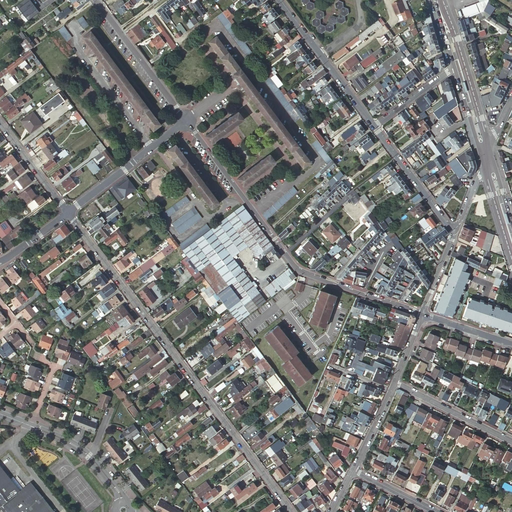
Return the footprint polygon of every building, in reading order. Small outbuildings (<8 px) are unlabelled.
[(77,0),(73,4),(77,10),(81,7),(80,5),(85,1),(86,2),(89,0),(88,0),(77,0)] [(113,6),(116,11),(117,10),(125,4),(121,0),(119,0),(116,3),(116,4),(113,6)] [(141,0),(140,0),(130,0),(125,4),(117,10),(121,15),(134,6),(133,5),(136,3),(137,3),(141,0)] [(190,0),(189,1),(204,21),(208,18),(195,0),(190,0)] [(411,17),(405,0),(402,0),(398,2),(402,12),(406,11),(407,13),(406,14),(408,18),(411,17)] [(487,0),(479,3),(476,4),(480,14),(483,12),(484,12),(486,7),(487,4),(487,3),(489,1),(487,0)] [(173,6),(170,1),(161,7),(165,12),(173,6)] [(340,10),(343,8),(343,3),(338,1),(335,4),(335,8),(340,10)] [(271,9),(266,2),(261,6),(262,7),(260,10),(263,15),(271,9)] [(310,2),(306,5),(306,9),(311,11),(314,9),(314,3),(310,2)] [(465,19),(480,14),(476,4),(462,10),(465,19)] [(484,12),(490,16),(493,12),(495,9),(487,4),(486,7),(484,12)] [(68,7),(57,16),(60,20),(72,12),(68,7)] [(165,12),(161,7),(157,11),(155,14),(156,14),(158,12),(167,24),(171,20),(169,18),(165,12)] [(221,12),(226,18),(232,14),(233,13),(230,9),(228,7),(221,12)] [(278,16),(272,8),(271,9),(263,15),(269,23),(278,16)] [(340,15),(345,17),(348,14),(348,9),(343,8),(340,10),(340,15)] [(316,18),(320,20),(324,17),(323,12),(319,10),(315,13),(316,18)] [(246,57),(251,53),(251,52),(244,43),(241,39),(231,25),(226,18),(221,12),(216,17),(246,57)] [(232,14),(226,18),(231,25),(234,22),(231,19),(234,17),(232,14)] [(269,23),(263,15),(260,18),(262,21),(263,20),(267,24),(269,23)] [(339,23),(345,18),(345,17),(340,15),(337,18),(337,23),(339,23)] [(82,29),(88,25),(82,16),(76,21),(82,29)] [(194,26),(198,23),(193,16),(192,17),(193,19),(190,21),(194,26)] [(333,25),(337,23),(337,18),(332,16),(328,19),(329,24),(333,25)] [(159,25),(153,17),(150,20),(156,28),(159,25)] [(506,33),(508,29),(490,17),(486,19),(499,28),(506,33)] [(312,25),(317,28),(321,25),(320,20),(316,18),(312,21),(312,25)] [(468,18),(458,22),(462,32),(467,31),(466,27),(470,26),(468,18)] [(499,28),(486,19),(484,21),(498,29),(499,28)] [(281,28),(275,20),(270,24),(268,26),(265,28),(266,30),(268,28),(272,34),(281,28)] [(378,21),(362,34),(363,36),(368,32),(369,33),(378,27),(380,29),(382,27),(378,21)] [(418,33),(414,23),(410,26),(414,37),(418,33)] [(427,36),(434,30),(432,23),(423,30),(425,35),(427,34),(427,36)] [(182,36),(186,32),(180,24),(176,28),(179,33),(182,36)] [(326,31),(327,32),(333,27),(333,25),(329,24),(325,26),(326,31)] [(322,34),(326,31),(325,26),(321,25),(317,28),(317,32),(322,34)] [(63,26),(57,30),(66,42),(71,37),(63,26)] [(126,33),(134,44),(144,37),(135,26),(126,33)] [(289,31),(286,26),(281,30),(282,32),(278,34),(282,40),(286,37),(284,35),(286,34),(289,31)] [(474,30),(473,29),(471,30),(467,31),(462,32),(463,37),(473,34),(474,34),(473,30),(474,30)] [(436,36),(434,30),(427,36),(427,34),(425,35),(422,36),(423,38),(426,43),(431,40),(436,36)] [(83,37),(95,53),(102,47),(90,31),(83,37)] [(21,32),(18,34),(23,41),(26,38),(21,32)] [(388,42),(392,39),(387,33),(383,35),(388,42)] [(363,36),(362,34),(333,56),(336,60),(348,51),(347,49),(360,39),(362,42),(365,39),(363,36)] [(463,37),(465,42),(473,40),(475,39),(473,34),(463,37)] [(386,44),(388,42),(383,35),(380,37),(385,44),(386,44)] [(397,35),(394,38),(392,39),(397,46),(398,48),(404,44),(397,35)] [(163,43),(158,37),(158,36),(150,42),(156,50),(164,44),(163,43)] [(291,39),(288,36),(286,37),(282,40),(275,45),(278,50),(272,54),(275,58),(285,51),(281,47),(284,44),(285,45),(288,42),(291,39)] [(31,51),(38,45),(33,40),(31,42),(28,37),(26,38),(23,41),(28,47),(30,50),(31,51)] [(221,59),(228,53),(216,37),(208,43),(221,59)] [(397,46),(392,39),(388,42),(386,44),(391,50),(395,47),(397,46)] [(502,45),(500,50),(507,53),(509,48),(507,47),(510,42),(505,39),(503,43),(502,45)] [(244,43),(251,52),(254,50),(248,41),(244,43)] [(300,47),(301,46),(297,42),(292,45),(296,50),(300,47)] [(440,48),(438,43),(432,44),(430,46),(431,51),(434,49),(440,48)] [(475,43),(469,44),(472,54),(478,53),(480,51),(480,49),(477,50),(476,46),(475,43)] [(30,50),(28,47),(18,54),(20,57),(22,56),(30,50)] [(106,68),(114,63),(102,47),(95,53),(106,68)] [(299,56),(304,52),(300,47),(296,50),(291,54),(287,57),(288,60),(294,56),(295,58),(298,55),(299,56)] [(385,55),(379,48),(355,66),(348,72),(349,73),(350,75),(358,70),(357,68),(361,66),(364,70),(385,55)] [(436,54),(441,53),(440,48),(434,49),(431,51),(433,55),(431,57),(432,57),(436,54)] [(410,55),(407,57),(411,62),(415,58),(421,54),(420,53),(418,49),(410,55)] [(478,53),(472,54),(473,59),(479,58),(484,54),(486,52),(484,49),(480,51),(478,53)] [(33,54),(31,51),(30,50),(22,56),(25,60),(29,58),(33,54)] [(405,51),(402,53),(406,58),(407,57),(410,55),(406,50),(405,51)] [(500,50),(499,52),(498,56),(506,60),(511,62),(511,55),(511,56),(507,53),(500,50)] [(406,58),(402,53),(400,51),(399,52),(382,64),(384,66),(369,77),(372,82),(390,70),(392,68),(397,64),(403,60),(406,58)] [(311,61),(304,52),(299,56),(297,58),(300,61),(298,62),(297,63),(300,67),(305,63),(306,64),(311,61)] [(240,68),(228,53),(221,59),(232,74),(240,68)] [(479,58),(473,59),(475,64),(481,62),(485,58),(484,54),(479,58)] [(25,60),(22,56),(20,57),(14,62),(17,67),(20,65),(25,60)] [(33,58),(40,67),(41,70),(44,68),(35,56),(33,58)] [(411,62),(407,57),(406,58),(403,60),(406,66),(411,62)] [(355,65),(350,58),(343,64),(348,71),(355,65)] [(445,66),(443,58),(437,60),(435,61),(438,72),(440,71),(441,71),(445,68),(445,66)] [(486,62),(485,58),(481,62),(475,64),(475,66),(476,69),(482,67),(486,62)] [(25,60),(20,65),(23,69),(25,67),(28,64),(25,60)] [(6,68),(9,73),(10,74),(12,76),(17,73),(14,69),(17,67),(14,62),(6,68)] [(316,68),(312,62),(304,68),(306,71),(309,69),(312,72),(316,68)] [(488,68),(486,62),(482,67),(476,69),(478,74),(484,73),(486,70),(488,68)] [(106,68),(117,82),(124,77),(114,63),(106,68)] [(263,68),(266,72),(271,69),(267,64),(263,68)] [(494,68),(491,65),(488,68),(486,70),(489,74),(494,68)] [(510,77),(511,73),(511,69),(504,65),(498,79),(504,82),(507,75),(510,77)] [(431,78),(436,75),(430,66),(425,70),(431,78)] [(5,76),(9,73),(6,68),(2,71),(2,72),(0,73),(0,79),(5,75),(5,76)] [(241,71),(240,68),(232,74),(234,77),(240,85),(244,90),(252,84),(248,80),(241,71)] [(309,86),(326,74),(323,70),(306,83),(309,86)] [(408,79),(413,86),(420,81),(412,70),(405,75),(408,79)] [(427,81),(431,78),(425,70),(421,73),(427,81)] [(12,84),(15,81),(12,76),(10,74),(8,76),(9,76),(7,78),(12,84)] [(263,80),(273,94),(279,90),(278,88),(270,78),(269,76),(263,80)] [(129,99),(136,93),(124,77),(117,82),(129,99)] [(315,83),(317,85),(319,88),(327,82),(323,77),(315,83)] [(55,82),(52,78),(45,83),(49,87),(55,82)] [(359,81),(358,79),(353,83),(360,92),(368,86),(362,78),(359,81)] [(406,92),(413,86),(408,79),(401,84),(406,92)] [(438,109),(455,97),(450,80),(447,79),(440,84),(442,91),(444,91),(445,95),(441,96),(442,101),(436,106),(437,107),(435,108),(436,109),(438,109)] [(509,84),(504,82),(498,79),(496,83),(507,88),(509,84)] [(406,92),(401,84),(400,84),(398,81),(394,84),(396,87),(402,95),(406,92)] [(59,88),(55,82),(49,87),(53,93),(59,88)] [(493,88),(505,93),(507,88),(496,83),(494,82),(492,87),(493,88)] [(264,101),(252,84),(244,90),(256,106),(264,101)] [(332,89),(329,85),(324,88),(327,93),(332,89)] [(374,86),(370,89),(374,94),(374,95),(379,92),(374,86)] [(393,101),(397,98),(392,90),(389,87),(387,88),(390,93),(388,94),(393,101)] [(397,98),(402,95),(396,87),(392,90),(397,98)] [(500,104),(505,93),(493,88),(490,94),(481,97),(483,103),(492,107),(500,104)] [(288,92),(293,99),(296,96),(291,89),(288,92)] [(370,89),(365,92),(368,95),(369,98),(374,94),(370,89)] [(279,90),(273,94),(284,108),(290,103),(289,102),(283,95),(280,91),(279,90)] [(283,95),(289,102),(291,100),(293,99),(288,92),(286,93),(283,95)] [(365,92),(359,97),(361,100),(368,95),(365,92)] [(6,96),(5,97),(11,105),(13,104),(16,101),(10,93),(6,96)] [(14,106),(27,96),(25,93),(16,100),(16,101),(13,104),(14,106)] [(39,107),(46,116),(51,112),(65,102),(58,93),(39,107)] [(141,114),(148,109),(136,93),(129,99),(141,114)] [(323,102),(330,97),(327,93),(323,96),(321,98),(320,98),(323,102)] [(334,101),(338,98),(335,93),(330,97),(334,101)] [(388,105),(393,101),(388,94),(387,93),(385,94),(386,96),(383,98),(388,105)] [(430,97),(428,93),(422,97),(426,102),(424,103),(425,105),(420,109),(423,112),(427,108),(428,107),(428,106),(434,102),(432,99),(434,97),(433,95),(430,97)] [(14,106),(6,112),(10,117),(10,118),(16,114),(15,113),(17,112),(19,110),(17,108),(25,102),(27,102),(32,98),(29,95),(27,96),(14,106)] [(384,108),(388,105),(383,98),(382,96),(379,98),(377,95),(375,96),(377,99),(378,100),(384,108)] [(11,105),(5,97),(0,100),(0,104),(5,111),(12,105),(11,105)] [(192,102),(188,97),(183,101),(186,106),(192,102)] [(323,102),(322,103),(325,108),(328,105),(334,101),(330,97),(323,102)] [(453,124),(446,115),(455,108),(453,105),(456,103),(455,97),(438,109),(432,114),(444,131),(453,124)] [(336,111),(344,105),(338,98),(334,101),(328,105),(330,107),(332,106),(336,111)] [(374,103),(379,111),(384,108),(378,100),(377,99),(373,102),(374,103)] [(276,116),(264,101),(256,106),(268,122),(276,116)] [(372,110),(370,111),(373,116),(379,111),(374,103),(373,102),(368,106),(372,110)] [(290,103),(284,108),(294,122),(300,118),(297,114),(294,109),(290,103)] [(350,113),(344,105),(336,111),(333,112),(337,118),(339,116),(342,119),(350,113)] [(39,120),(46,116),(39,107),(33,112),(39,120)] [(421,117),(413,108),(409,111),(416,121),(421,118),(421,117)] [(160,125),(148,109),(141,114),(153,131),(160,125)] [(83,119),(76,110),(73,112),(75,115),(73,116),(78,122),(83,119)] [(410,117),(405,110),(401,112),(407,119),(410,117)] [(42,124),(39,120),(33,112),(21,121),(30,133),(42,124)] [(238,112),(221,124),(227,132),(243,120),(238,112)] [(403,123),(407,120),(407,119),(401,112),(397,116),(400,120),(403,123)] [(328,117),(324,119),(326,122),(334,116),(332,113),(332,114),(328,117)] [(304,115),(300,118),(305,124),(311,119),(308,115),(306,117),(304,115)] [(288,132),(276,116),(268,122),(281,138),(288,132)] [(414,141),(415,141),(417,139),(420,137),(419,136),(415,131),(414,130),(413,129),(412,128),(411,126),(411,125),(407,120),(403,123),(405,127),(412,137),(412,138),(414,141)] [(430,130),(423,120),(418,123),(421,127),(424,132),(427,130),(428,132),(430,130)] [(353,134),(361,127),(358,123),(345,132),(349,137),(353,134)] [(227,132),(221,124),(205,137),(211,144),(227,132)] [(309,130),(317,140),(321,146),(328,141),(329,141),(325,136),(323,138),(318,131),(316,131),(314,127),(309,130)] [(365,132),(361,127),(353,134),(356,139),(365,132)] [(426,133),(428,132),(427,130),(424,132),(421,127),(415,131),(419,136),(420,137),(425,134),(426,133)] [(300,149),(288,132),(281,138),(293,154),(300,149)] [(434,139),(428,132),(426,133),(425,134),(428,138),(431,142),(434,139)] [(450,147),(459,140),(453,133),(443,140),(449,148),(450,147)] [(431,142),(428,138),(425,134),(420,137),(417,139),(421,144),(425,141),(438,157),(440,155),(438,152),(435,148),(434,146),(431,142)] [(370,139),(366,135),(349,148),(351,151),(356,148),(355,147),(359,144),(360,146),(370,139)] [(36,142),(42,149),(52,142),(48,136),(45,139),(43,136),(36,142)] [(52,142),(42,149),(50,160),(52,158),(60,153),(57,149),(61,146),(56,139),(52,142)] [(415,141),(413,142),(420,152),(424,149),(421,144),(417,139),(415,141)] [(311,145),(326,165),(332,160),(330,158),(326,153),(326,152),(321,146),(317,140),(311,145)] [(463,145),(459,140),(450,147),(454,152),(455,151),(463,145)] [(328,141),(321,146),(326,152),(333,147),(328,141)] [(420,152),(413,142),(408,145),(412,150),(414,152),(416,151),(420,156),(422,155),(420,152)] [(106,150),(101,143),(96,147),(101,154),(106,150)] [(412,150),(408,145),(404,149),(410,156),(413,154),(411,151),(412,150)] [(175,146),(168,151),(212,209),(219,204),(175,146)] [(475,166),(470,147),(447,164),(448,165),(459,179),(467,173),(470,177),(473,174),(475,168),(475,166)] [(70,153),(66,148),(60,153),(52,158),(54,160),(58,157),(59,159),(62,157),(63,158),(70,153)] [(311,162),(300,149),(293,154),(303,168),(311,162)] [(410,156),(404,149),(399,152),(402,156),(405,160),(410,156)] [(92,160),(96,165),(99,164),(98,163),(104,158),(109,163),(113,159),(106,150),(101,154),(92,160)] [(360,157),(362,161),(365,159),(368,157),(369,156),(367,152),(360,157)] [(377,155),(374,152),(369,156),(368,157),(370,160),(377,155)] [(498,153),(501,163),(509,161),(508,157),(504,159),(503,154),(502,154),(501,152),(498,153)] [(17,162),(11,154),(0,162),(0,164),(2,167),(9,161),(13,166),(17,162)] [(264,159),(253,167),(259,175),(275,162),(269,155),(264,159)] [(447,164),(445,161),(442,157),(440,155),(438,157),(424,166),(427,172),(435,166),(434,165),(435,164),(439,170),(441,168),(442,169),(448,165),(447,164)] [(50,160),(47,162),(43,165),(47,170),(56,163),(54,160),(52,158),(50,160)] [(86,165),(93,175),(100,170),(96,165),(92,160),(86,165)] [(318,173),(314,176),(316,178),(321,174),(323,176),(335,165),(334,163),(332,160),(326,165),(318,173)] [(147,163),(136,171),(144,180),(154,173),(153,170),(156,168),(151,161),(148,164),(147,163)] [(501,163),(504,172),(510,170),(508,163),(509,163),(509,161),(501,163)] [(68,162),(58,170),(59,170),(52,175),(53,176),(52,177),(54,179),(55,178),(56,181),(66,174),(62,169),(70,164),(68,162)] [(25,171),(19,163),(7,173),(12,180),(25,171)] [(394,171),(389,164),(380,171),(381,173),(383,176),(388,173),(389,175),(394,171)] [(259,175),(253,167),(237,179),(242,187),(259,175)] [(331,186),(335,183),(343,176),(340,171),(328,183),(331,186)] [(399,178),(394,171),(389,175),(391,177),(389,178),(390,179),(393,183),(399,178)] [(429,178),(425,181),(429,186),(437,180),(436,179),(440,176),(437,172),(429,178)] [(32,182),(26,174),(7,187),(9,190),(14,186),(16,187),(18,186),(19,188),(22,187),(23,188),(32,182)] [(341,190),(345,186),(342,183),(347,178),(344,174),(343,176),(335,183),(341,190)] [(454,174),(448,178),(457,190),(462,186),(454,174)] [(69,176),(61,182),(68,192),(76,186),(70,178),(69,176)] [(136,189),(126,176),(117,183),(120,186),(114,190),(121,200),(136,189)] [(403,182),(399,178),(393,183),(396,187),(397,187),(403,182)] [(331,186),(337,193),(339,191),(341,190),(335,183),(331,186)] [(392,190),(396,187),(393,183),(388,186),(387,188),(387,189),(390,192),(392,190)] [(334,196),(337,193),(331,186),(327,190),(333,197),(334,196)] [(346,195),(350,191),(345,186),(341,190),(345,194),(346,195)] [(31,190),(29,187),(19,194),(27,204),(36,197),(31,190)] [(287,191),(292,197),(297,192),(293,187),(287,191)] [(412,194),(406,187),(401,190),(403,193),(401,195),(404,200),(412,194)] [(454,191),(450,188),(447,191),(444,188),(435,200),(440,207),(443,202),(446,203),(454,191)] [(330,200),(333,197),(327,190),(324,193),(330,200)] [(287,191),(282,196),(287,201),(292,197),(287,191)] [(354,205),(361,200),(359,198),(356,194),(356,193),(354,191),(347,197),(354,205)] [(8,196),(11,200),(17,196),(14,192),(8,196)] [(329,201),(330,200),(324,193),(319,197),(326,204),(330,208),(333,206),(329,201)] [(361,200),(364,205),(367,203),(369,201),(364,194),(359,198),(361,200)] [(420,197),(418,194),(410,199),(413,203),(421,198),(420,197)] [(32,210),(45,200),(42,196),(41,196),(40,196),(27,205),(32,210)] [(277,201),(282,206),(287,201),(282,196),(277,201)] [(190,202),(185,197),(157,217),(162,223),(190,202)] [(316,200),(322,207),(326,204),(319,197),(316,200)] [(318,211),(322,207),(316,200),(312,204),(314,207),(318,211)] [(277,201),(272,205),(277,211),(282,206),(277,201)] [(426,212),(419,203),(415,206),(409,211),(413,216),(415,215),(417,218),(419,217),(426,212)] [(267,210),(272,215),(277,211),(272,205),(267,210)] [(119,213),(121,212),(117,206),(110,212),(110,211),(108,213),(103,217),(108,222),(119,213)] [(154,213),(149,206),(142,212),(147,218),(154,213)] [(271,245),(242,206),(212,229),(210,230),(183,251),(184,253),(187,257),(201,274),(206,281),(210,287),(215,294),(219,299),(223,304),(227,309),(236,321),(237,323),(266,301),(255,288),(252,283),(233,258),(226,249),(224,250),(223,249),(233,242),(247,231),(250,235),(243,240),(248,247),(255,257),(261,253),(271,245)] [(194,208),(172,225),(180,236),(202,219),(194,208)] [(303,220),(310,214),(309,212),(306,209),(299,215),(303,220)] [(262,215),(266,220),(272,215),(267,210),(262,215)] [(108,222),(106,224),(107,225),(99,230),(104,236),(104,237),(112,231),(109,228),(111,226),(110,225),(121,216),(119,213),(108,222)] [(370,227),(377,222),(370,213),(364,219),(363,221),(364,222),(365,224),(367,222),(370,227)] [(44,223),(52,217),(49,214),(41,220),(44,223)] [(386,225),(391,220),(387,216),(382,220),(386,225)] [(93,228),(88,232),(91,235),(104,226),(101,222),(104,220),(102,218),(99,220),(97,217),(89,223),(93,228)] [(425,220),(419,225),(425,233),(435,225),(429,217),(425,220)] [(0,224),(0,236),(1,238),(12,230),(5,220),(0,224)] [(393,223),(391,220),(386,225),(382,220),(378,223),(381,227),(383,230),(393,223)] [(375,234),(381,227),(378,223),(377,222),(370,227),(372,229),(375,234)] [(61,239),(70,233),(68,230),(69,229),(68,227),(66,228),(64,224),(55,231),(58,235),(61,239)] [(277,236),(281,241),(294,228),(290,224),(277,236)] [(183,251),(210,230),(206,225),(179,245),(183,251)] [(340,237),(330,225),(322,233),(332,244),(340,237)] [(472,228),(463,225),(460,232),(471,237),(475,229),(472,228)] [(2,239),(9,249),(13,246),(9,241),(23,231),(19,226),(13,230),(14,230),(2,239)] [(443,237),(448,233),(444,229),(442,230),(441,228),(439,226),(438,227),(435,229),(436,230),(435,231),(441,239),(443,237)] [(385,233),(385,232),(383,230),(381,227),(375,234),(379,238),(382,240),(385,238),(388,242),(391,240),(387,236),(387,235),(386,234),(385,233)] [(128,243),(118,230),(106,239),(104,241),(108,246),(117,239),(123,247),(128,243)] [(233,258),(248,247),(243,240),(250,235),(247,231),(233,242),(223,249),(224,250),(226,249),(233,258)] [(391,241),(396,237),(392,231),(387,235),(387,236),(391,240),(391,241)] [(437,242),(441,239),(435,231),(431,234),(433,237),(437,242)] [(471,237),(460,232),(458,238),(468,243),(471,237)] [(429,240),(433,245),(436,242),(433,237),(431,234),(429,236),(427,233),(425,235),(426,237),(429,240)] [(489,252),(494,235),(487,233),(486,236),(485,240),(483,246),(482,249),(486,251),(489,252)] [(379,238),(375,234),(372,238),(377,243),(378,243),(380,241),(381,242),(382,240),(379,238)] [(428,248),(433,245),(429,240),(426,237),(425,237),(424,236),(423,236),(424,238),(421,240),(423,242),(428,248)] [(350,244),(344,237),(336,245),(351,258),(353,256),(347,250),(345,249),(350,244)] [(179,247),(172,238),(168,240),(172,245),(176,250),(179,247)] [(377,243),(372,238),(369,242),(374,246),(377,243)] [(358,239),(353,244),(358,249),(363,243),(358,239)] [(398,251),(400,252),(405,249),(398,240),(394,244),(398,251)] [(472,240),(470,244),(476,247),(482,249),(483,246),(478,244),(479,243),(472,240)] [(317,250),(309,242),(302,248),(310,257),(317,250)] [(80,244),(72,249),(74,252),(82,246),(80,244)] [(129,277),(133,281),(146,272),(155,265),(165,257),(176,250),(172,245),(171,246),(162,253),(162,252),(153,259),(144,266),(139,269),(140,269),(129,277)] [(281,257),(271,245),(261,253),(264,258),(266,256),(271,253),(273,256),(272,256),(276,261),(281,257)] [(60,253),(55,246),(47,252),(39,258),(42,263),(50,257),(52,259),(54,257),(55,259),(57,257),(56,256),(60,253)] [(405,249),(400,252),(403,257),(408,253),(410,252),(412,250),(409,246),(405,249)] [(459,247),(456,254),(460,256),(462,256),(465,249),(459,247)] [(331,249),(310,269),(316,272),(326,262),(327,263),(330,260),(328,257),(333,252),(331,249)] [(403,257),(400,252),(398,251),(393,255),(397,259),(399,256),(403,258),(403,257)] [(132,254),(130,252),(116,263),(122,271),(129,265),(125,260),(132,254)] [(485,266),(488,260),(486,259),(489,254),(485,252),(482,259),(480,263),(478,269),(485,272),(487,267),(485,266)] [(90,257),(87,253),(70,266),(72,269),(80,263),(81,265),(83,268),(91,262),(88,258),(90,257)] [(271,253),(266,256),(272,264),(276,261),(272,256),(273,256),(271,253)] [(408,253),(403,257),(406,261),(411,258),(414,256),(412,253),(409,255),(408,253)] [(339,262),(344,266),(349,261),(344,256),(339,262)] [(398,266),(403,258),(399,256),(397,259),(394,264),(391,268),(395,271),(397,268),(398,266)] [(406,261),(410,266),(415,262),(411,258),(406,261)] [(468,258),(465,263),(473,267),(475,261),(474,260),(468,258)] [(20,262),(25,269),(29,266),(24,259),(20,262)] [(58,260),(32,280),(39,290),(44,286),(47,284),(42,277),(48,273),(47,272),(60,263),(58,260)] [(410,266),(413,270),(418,267),(422,263),(420,261),(416,264),(415,262),(410,266)] [(365,267),(359,262),(356,264),(363,270),(365,267)] [(383,263),(381,267),(393,274),(394,272),(395,271),(391,268),(389,267),(386,265),(383,263)] [(155,265),(146,272),(139,277),(142,281),(144,280),(146,282),(149,279),(147,277),(152,274),(150,272),(157,267),(155,265)] [(491,275),(507,282),(509,278),(501,275),(503,272),(495,268),(493,274),(492,273),(491,275)] [(157,280),(168,272),(165,269),(162,271),(161,270),(153,276),(157,280)] [(10,277),(8,278),(15,287),(23,281),(14,270),(11,272),(13,274),(10,277)] [(65,270),(47,284),(50,288),(68,274),(66,273),(65,270)] [(347,274),(343,270),(336,279),(353,284),(354,277),(355,272),(351,271),(350,274),(348,273),(347,274)] [(354,277),(365,280),(366,273),(355,271),(355,272),(354,277)] [(420,279),(424,276),(424,275),(421,271),(416,275),(417,275),(420,279)] [(272,296),(292,281),(291,281),(289,277),(285,272),(266,287),(272,296)] [(383,278),(384,277),(377,272),(374,276),(382,281),(383,278)] [(108,281),(102,273),(97,277),(90,282),(93,285),(100,280),(103,284),(104,285),(108,281)] [(206,281),(201,274),(191,281),(193,284),(195,282),(196,284),(202,280),(204,283),(206,281)] [(427,289),(429,282),(424,276),(420,279),(420,280),(427,289)] [(419,282),(414,278),(404,293),(407,296),(411,291),(412,292),(417,285),(419,282)] [(389,281),(389,280),(387,279),(386,280),(385,282),(382,281),(380,285),(378,284),(377,286),(379,287),(375,292),(381,294),(384,289),(386,285),(387,284),(389,281)] [(470,308),(493,314),(501,285),(478,279),(470,308)] [(4,281),(1,284),(2,285),(0,285),(0,291),(4,296),(11,290),(4,281)] [(394,284),(389,281),(387,284),(386,285),(392,288),(394,289),(395,286),(399,287),(399,288),(403,290),(405,288),(398,285),(394,284)] [(153,282),(139,293),(149,307),(153,304),(146,294),(148,292),(156,286),(153,282)] [(305,284),(297,282),(294,290),(302,292),(305,284)] [(57,295),(63,303),(81,289),(77,283),(72,287),(70,285),(57,295)] [(115,290),(110,283),(99,291),(102,294),(101,294),(104,298),(115,290)] [(44,286),(39,290),(46,300),(51,296),(47,291),(44,286)] [(215,294),(210,287),(207,289),(201,294),(206,300),(215,294)] [(173,306),(177,312),(185,306),(184,304),(196,295),(194,292),(196,291),(195,289),(175,304),(173,306)] [(336,294),(320,289),(308,323),(326,328),(338,294),(336,294)] [(389,292),(384,289),(381,294),(391,298),(393,294),(389,292)] [(146,294),(153,304),(156,302),(148,292),(146,294)] [(399,300),(403,302),(407,296),(404,293),(399,300)] [(24,294),(13,303),(15,306),(16,305),(17,308),(17,309),(19,311),(28,304),(26,301),(28,299),(24,294)] [(219,299),(215,294),(206,300),(210,306),(219,299)] [(120,302),(115,295),(95,310),(97,313),(102,309),(101,308),(102,308),(103,309),(105,307),(107,309),(108,310),(120,302)] [(360,299),(356,297),(350,311),(359,314),(361,310),(362,304),(358,303),(360,299)] [(152,313),(156,318),(164,312),(170,307),(173,306),(175,304),(173,302),(171,302),(165,307),(163,305),(152,313)] [(62,303),(54,310),(61,320),(65,317),(72,312),(70,309),(68,311),(62,303)] [(219,315),(227,309),(223,304),(215,310),(219,315)] [(370,306),(362,304),(361,310),(362,310),(361,314),(367,316),(370,306)] [(127,314),(121,305),(110,312),(117,321),(125,315),(127,314)] [(380,310),(370,306),(367,316),(366,319),(365,321),(368,322),(368,320),(370,317),(372,318),(374,314),(379,315),(380,310)] [(31,307),(22,315),(25,318),(25,317),(27,320),(29,323),(38,316),(31,307)] [(170,307),(164,312),(166,316),(173,311),(170,307)] [(189,309),(174,320),(179,327),(185,323),(186,324),(196,317),(189,309)] [(72,312),(65,317),(68,321),(71,319),(73,322),(78,318),(73,311),(72,312)] [(414,316),(401,311),(399,317),(399,318),(397,323),(399,324),(411,328),(415,319),(414,316)] [(3,325),(6,323),(8,321),(1,313),(0,313),(0,326),(2,330),(5,327),(3,325)] [(125,315),(117,321),(106,330),(108,333),(109,334),(123,324),(125,327),(131,323),(131,324),(135,321),(129,313),(126,316),(125,315)] [(65,317),(61,320),(68,330),(73,326),(71,323),(70,324),(68,321),(65,317)] [(42,321),(32,328),(35,331),(36,331),(38,333),(37,334),(39,336),(48,329),(42,321)] [(242,330),(237,323),(236,321),(214,338),(215,339),(218,344),(216,346),(213,348),(211,347),(202,355),(205,358),(208,356),(220,347),(222,346),(221,345),(225,341),(222,337),(235,327),(237,329),(238,328),(240,331),(242,330)] [(140,325),(137,322),(127,329),(129,332),(140,325)] [(299,350),(278,324),(263,335),(284,360),(296,352),(299,350)] [(411,328),(399,324),(391,344),(403,348),(411,328)] [(100,338),(108,333),(106,330),(98,335),(100,338)] [(247,336),(242,330),(240,331),(239,332),(244,339),(246,337),(247,336)] [(427,341),(425,345),(435,349),(436,345),(435,345),(438,336),(429,333),(426,341),(427,341)] [(379,344),(381,338),(371,334),(369,341),(378,343),(379,344)] [(19,336),(17,338),(15,340),(13,338),(10,340),(18,351),(26,345),(19,336)] [(141,336),(131,343),(134,346),(143,339),(141,336)] [(255,347),(247,336),(246,337),(247,338),(240,344),(246,352),(250,349),(251,350),(255,347)] [(44,337),(40,347),(43,349),(47,350),(46,351),(51,352),(56,342),(44,337)] [(129,341),(127,337),(114,347),(107,352),(110,356),(120,348),(120,347),(123,345),(129,341)] [(350,338),(347,337),(345,342),(347,343),(348,340),(354,342),(353,345),(355,346),(357,340),(356,340),(350,338)] [(449,340),(446,338),(443,348),(446,349),(446,348),(455,351),(457,347),(458,344),(459,342),(450,338),(449,340)] [(93,339),(82,347),(89,357),(94,354),(98,351),(92,343),(95,341),(93,339)] [(347,343),(345,342),(343,347),(352,351),(355,346),(353,345),(354,342),(348,340),(347,343)] [(362,351),(365,343),(357,340),(355,346),(352,351),(352,352),(360,355),(362,351)] [(71,345),(62,341),(56,355),(59,356),(62,357),(61,360),(65,362),(70,349),(71,345)] [(100,349),(104,354),(107,352),(114,347),(110,342),(100,349)] [(16,354),(9,344),(6,347),(6,348),(4,349),(1,352),(8,360),(16,354)] [(200,351),(201,353),(202,355),(211,347),(209,344),(200,351)] [(457,347),(455,351),(454,354),(463,357),(463,358),(466,359),(470,349),(466,348),(466,347),(458,344),(457,347)] [(151,345),(144,350),(148,354),(150,357),(157,353),(151,345)] [(226,350),(222,345),(222,346),(220,347),(208,356),(212,361),(226,350)] [(435,349),(425,345),(424,349),(423,348),(419,357),(428,361),(432,352),(433,352),(435,349)] [(263,357),(255,347),(251,350),(249,352),(251,354),(253,352),(252,351),(254,351),(259,358),(256,360),(255,359),(253,361),(249,355),(242,361),(248,369),(263,357)] [(73,350),(70,349),(65,362),(68,363),(73,350)] [(144,350),(144,349),(136,354),(138,357),(140,356),(142,359),(148,354),(144,350)] [(200,351),(198,349),(189,357),(191,361),(201,353),(200,351)] [(338,351),(333,349),(327,361),(332,364),(336,355),(338,351)] [(473,351),(470,349),(466,359),(470,360),(470,359),(479,362),(480,360),(482,353),(474,350),(473,351)] [(483,350),(482,353),(480,360),(488,362),(488,363),(491,364),(494,355),(491,354),(492,353),(483,350)] [(133,357),(129,352),(119,359),(123,364),(128,360),(133,357)] [(299,385),(312,374),(296,352),(281,363),(299,385)] [(84,358),(73,354),(68,365),(72,366),(73,365),(76,367),(84,370),(87,363),(83,362),(83,360),(84,358)] [(94,354),(89,357),(93,362),(96,360),(98,359),(94,354)] [(147,363),(146,363),(138,369),(141,372),(148,366),(149,367),(162,358),(159,354),(147,363)] [(359,358),(359,357),(356,355),(351,367),(355,368),(358,361),(359,358)] [(498,357),(494,355),(491,364),(495,366),(495,365),(504,368),(507,359),(498,356),(498,357)] [(218,358),(206,367),(212,374),(223,364),(218,358)] [(271,368),(263,358),(254,365),(256,368),(258,366),(258,367),(260,369),(261,368),(262,370),(265,368),(267,371),(271,368)] [(165,360),(150,370),(154,375),(158,373),(157,371),(168,364),(165,360)] [(385,378),(387,372),(372,366),(358,361),(355,368),(353,372),(361,376),(365,368),(375,372),(374,374),(385,378)] [(372,366),(387,372),(390,366),(379,362),(379,363),(374,361),(372,366)] [(419,369),(416,368),(412,377),(421,382),(425,373),(426,372),(423,370),(426,364),(421,361),(420,364),(422,365),(419,369)] [(138,379),(151,369),(149,367),(148,366),(141,372),(138,369),(133,372),(138,379)] [(29,377),(41,382),(42,378),(41,377),(42,374),(43,372),(32,367),(30,373),(29,377)] [(324,368),(322,374),(336,380),(339,374),(324,368)] [(440,368),(439,371),(436,378),(438,379),(442,371),(443,371),(444,370),(440,368)] [(116,369),(112,372),(116,377),(120,382),(124,379),(116,369)] [(439,371),(434,369),(431,375),(436,378),(439,371)] [(166,371),(159,376),(162,380),(169,375),(166,371)] [(166,379),(167,380),(169,383),(172,386),(180,380),(175,373),(166,379)] [(426,384),(431,375),(425,373),(421,382),(426,384)] [(452,378),(454,375),(449,373),(448,376),(446,375),(447,374),(445,373),(444,374),(443,374),(440,379),(446,383),(449,384),(452,378)] [(206,380),(208,384),(215,379),(216,378),(213,374),(206,380)] [(285,386),(276,374),(265,382),(261,385),(263,386),(266,384),(268,387),(266,388),(268,391),(269,389),(273,395),(285,386)] [(374,374),(371,380),(382,384),(385,378),(374,374)] [(436,378),(431,375),(426,384),(431,387),(436,378)] [(59,389),(70,394),(71,390),(72,391),(76,381),(66,376),(63,383),(62,386),(60,386),(59,389)] [(247,386),(250,391),(264,380),(260,376),(247,386)] [(116,377),(108,383),(112,388),(120,382),(116,377)] [(351,386),(353,380),(345,377),(343,383),(351,386)] [(462,386),(463,383),(452,378),(449,384),(460,389),(462,386)] [(509,393),(511,384),(511,382),(500,378),(497,388),(509,393)] [(238,393),(245,388),(241,382),(239,384),(235,379),(229,384),(233,389),(230,390),(230,394),(233,397),(236,395),(237,394),(238,393)] [(38,389),(41,390),(42,386),(29,381),(26,390),(36,394),(37,392),(38,389)] [(469,383),(465,381),(463,383),(462,386),(460,389),(460,390),(464,392),(467,385),(469,383)] [(214,390),(217,393),(227,385),(226,383),(223,385),(222,384),(214,390)] [(1,397),(5,399),(8,390),(9,388),(0,384),(0,395),(2,396),(1,397)] [(366,385),(362,384),(356,395),(361,397),(363,393),(366,385)] [(374,389),(366,385),(363,393),(367,395),(368,393),(372,394),(374,389)] [(477,400),(481,392),(467,385),(464,392),(463,393),(477,400)] [(119,386),(113,391),(127,408),(133,403),(119,386)] [(237,394),(240,398),(250,391),(247,386),(245,388),(238,393),(237,394)] [(292,395),(285,386),(279,392),(281,395),(282,393),(284,395),(282,396),(285,400),(292,395)] [(339,389),(337,388),(333,397),(329,405),(334,408),(337,400),(338,401),(340,398),(341,399),(344,394),(346,395),(348,392),(346,391),(345,392),(339,389)] [(377,397),(380,391),(374,389),(372,394),(377,397)] [(485,391),(482,389),(481,392),(477,400),(484,403),(485,402),(489,393),(485,391)] [(185,390),(179,395),(182,398),(188,394),(185,390)] [(54,392),(52,396),(55,397),(54,400),(53,402),(63,407),(67,398),(54,392)] [(501,399),(494,395),(491,394),(487,401),(497,406),(501,399)] [(32,403),(34,400),(22,395),(21,399),(20,398),(18,404),(19,405),(18,409),(27,412),(30,406),(31,403),(32,403)] [(285,400),(269,412),(275,419),(278,416),(275,412),(288,402),(287,402),(290,400),(294,405),(297,402),(292,395),(285,400)] [(108,412),(113,399),(105,396),(100,406),(101,406),(100,409),(108,412)] [(271,397),(267,401),(267,402),(266,404),(269,408),(270,407),(271,408),(274,406),(273,404),(279,400),(276,396),(272,399),(271,397)] [(399,413),(404,404),(402,403),(404,399),(400,397),(394,411),(399,413)] [(149,413),(159,406),(163,403),(164,402),(161,398),(147,409),(149,412),(149,413)] [(508,403),(501,399),(497,406),(505,410),(508,403)] [(372,414),(377,404),(370,401),(369,402),(365,400),(361,408),(372,414)] [(297,402),(294,405),(292,407),(298,414),(303,410),(297,402)] [(490,404),(485,402),(484,403),(481,409),(478,415),(477,418),(482,420),(490,404)] [(236,404),(229,410),(235,418),(244,412),(243,411),(240,408),(237,403),(236,404)] [(412,411),(415,406),(409,403),(406,411),(410,413),(409,414),(411,415),(412,411)] [(132,404),(127,408),(133,417),(139,413),(132,404)] [(198,413),(197,411),(196,409),(194,407),(192,404),(181,412),(183,416),(186,420),(190,417),(191,418),(198,413)] [(199,414),(207,408),(205,405),(197,411),(198,413),(199,414)] [(511,405),(510,405),(498,428),(503,431),(510,418),(511,413),(511,405)] [(426,411),(415,406),(412,411),(415,413),(422,416),(423,417),(426,411)] [(62,415),(63,412),(51,407),(50,411),(51,411),(50,414),(49,417),(61,421),(63,416),(62,415)] [(351,419),(366,426),(371,417),(359,411),(357,416),(352,413),(350,418),(351,419)] [(435,426),(439,418),(428,412),(420,427),(423,429),(425,427),(432,431),(433,429),(435,426)] [(499,415),(494,412),(488,423),(493,426),(499,415)] [(321,421),(325,423),(330,425),(331,422),(333,423),(334,420),(333,419),(334,416),(334,415),(330,414),(329,413),(328,415),(325,413),(321,421)] [(144,419),(142,415),(136,420),(138,424),(144,419)] [(312,421),(319,424),(322,418),(315,415),(312,421)] [(360,437),(366,426),(351,419),(348,417),(343,415),(338,425),(341,426),(340,427),(360,437)] [(84,429),(87,421),(75,416),(72,424),(84,429)] [(313,423),(308,416),(302,421),(307,428),(313,423)] [(212,421),(209,417),(201,422),(204,426),(212,421)] [(447,422),(439,418),(435,426),(443,430),(447,422)] [(149,421),(145,425),(149,431),(161,422),(159,419),(151,424),(149,421)] [(292,429),(298,424),(293,419),(288,423),(292,429)] [(99,425),(87,421),(84,429),(96,434),(99,425)] [(191,421),(176,431),(179,435),(193,425),(191,421)] [(456,440),(464,424),(460,422),(458,426),(452,423),(446,435),(456,440)] [(255,423),(246,431),(249,434),(258,427),(255,423)] [(388,423),(383,432),(385,433),(390,436),(396,439),(398,440),(399,436),(396,435),(399,429),(388,423)] [(217,432),(211,425),(204,431),(209,438),(217,432)] [(443,430),(435,426),(433,429),(432,431),(440,435),(441,433),(443,430)] [(134,441),(142,434),(137,427),(125,435),(130,442),(133,440),(134,441)] [(469,442),(473,433),(465,429),(461,436),(464,438),(464,439),(469,442)] [(220,432),(210,440),(214,445),(221,440),(220,439),(224,437),(220,432)] [(253,437),(254,439),(257,442),(263,437),(259,432),(253,437)] [(187,433),(169,446),(174,453),(180,448),(178,446),(180,445),(190,437),(187,433)] [(350,447),(353,449),(359,438),(348,433),(344,444),(350,447)] [(390,436),(385,433),(378,447),(383,449),(386,445),(388,439),(390,436)] [(482,438),(473,433),(469,442),(468,443),(470,443),(469,444),(472,445),(474,440),(480,443),(482,438)] [(149,436),(154,443),(157,441),(152,434),(149,436)] [(332,435),(330,439),(332,439),(334,440),(341,443),(343,440),(332,435)] [(271,436),(259,445),(262,449),(274,439),(271,436)] [(469,442),(464,439),(464,438),(461,436),(459,441),(467,446),(468,443),(469,442)] [(322,448),(315,438),(314,439),(312,440),(320,450),(322,448)] [(226,439),(214,447),(218,451),(228,443),(226,439)] [(280,449),(288,443),(285,439),(279,444),(277,446),(280,449)] [(114,456),(121,450),(113,440),(106,446),(114,456)] [(312,440),(308,443),(311,447),(316,453),(317,452),(320,450),(312,440)] [(345,458),(350,447),(344,444),(341,443),(334,440),(332,443),(336,445),(336,447),(342,449),(341,452),(341,454),(345,458)] [(155,445),(155,446),(160,453),(166,448),(161,441),(159,443),(155,445)] [(275,442),(266,450),(265,450),(270,457),(271,456),(278,451),(275,447),(277,446),(275,442)] [(490,455),(494,448),(483,443),(481,447),(484,449),(482,452),(485,453),(490,455)] [(169,446),(166,448),(169,452),(165,455),(167,458),(174,453),(169,446)] [(503,452),(494,447),(494,448),(490,455),(489,457),(493,459),(492,460),(498,463),(503,452)] [(412,454),(419,458),(422,452),(417,449),(415,448),(412,454)] [(129,460),(121,450),(114,456),(122,466),(129,460)] [(271,456),(270,457),(278,467),(286,460),(283,456),(279,450),(278,451),(271,456)] [(320,450),(317,452),(324,462),(327,460),(320,450)] [(506,460),(509,462),(511,459),(511,456),(511,452),(507,450),(502,460),(505,462),(506,460)] [(388,456),(379,452),(375,461),(374,460),(371,465),(381,470),(388,456)] [(335,454),(328,459),(335,468),(342,463),(335,454)] [(318,468),(310,457),(297,467),(299,469),(304,465),(309,472),(315,468),(316,470),(318,468)] [(447,464),(444,463),(439,461),(434,458),(432,462),(445,469),(447,464)] [(410,474),(411,475),(408,480),(417,484),(421,478),(418,476),(424,462),(418,459),(410,474)] [(189,477),(182,482),(186,488),(197,481),(195,478),(198,477),(197,475),(199,474),(200,475),(212,465),(210,462),(197,472),(197,471),(189,477)] [(432,462),(429,467),(434,469),(432,473),(437,476),(440,477),(444,470),(445,469),(432,462)] [(395,467),(386,463),(382,472),(387,474),(391,476),(395,467)] [(0,464),(0,485),(10,477),(0,464)] [(456,473),(458,470),(455,469),(447,464),(445,469),(444,470),(455,476),(456,473)] [(282,465),(278,467),(284,475),(288,472),(282,465)] [(398,466),(393,477),(403,482),(405,477),(408,472),(402,469),(401,471),(399,470),(401,468),(398,466)] [(284,475),(278,467),(274,471),(280,479),(284,475)] [(136,483),(143,478),(135,468),(128,473),(136,483)] [(329,468),(327,470),(323,474),(327,478),(326,479),(330,483),(337,477),(329,468)] [(177,474),(182,481),(189,477),(184,470),(177,474)] [(299,476),(302,480),(304,479),(308,475),(305,471),(299,476)] [(469,476),(466,474),(463,472),(461,476),(460,478),(466,482),(467,479),(469,476)] [(291,474),(279,482),(283,487),(285,485),(286,486),(290,484),(289,482),(294,478),(291,474)] [(316,485),(308,475),(304,479),(305,481),(307,480),(311,485),(308,487),(310,490),(312,488),(316,485)] [(0,509),(4,506),(8,511),(49,511),(29,487),(22,492),(10,477),(0,485),(0,509)] [(151,488),(143,478),(136,483),(144,493),(151,488)] [(324,495),(333,488),(327,480),(326,480),(321,483),(322,484),(318,487),(324,495)] [(212,489),(205,481),(194,489),(201,497),(212,489)] [(511,485),(504,481),(499,491),(505,494),(507,490),(511,491),(511,485)] [(253,482),(241,491),(236,495),(238,498),(246,492),(248,494),(257,488),(253,482)] [(299,482),(288,490),(294,498),(299,495),(298,494),(302,492),(301,490),(303,489),(302,486),(299,482)] [(55,511),(33,484),(29,487),(49,511),(55,511)] [(241,491),(236,484),(229,489),(234,496),(236,495),(241,491)] [(355,486),(348,499),(349,499),(353,501),(355,496),(360,499),(365,490),(361,488),(361,489),(355,486)] [(444,489),(438,486),(432,497),(437,499),(438,499),(444,489)] [(201,497),(196,501),(202,509),(206,506),(207,505),(205,502),(203,503),(202,501),(206,499),(207,501),(210,499),(213,496),(218,493),(217,491),(215,489),(214,487),(212,489),(201,497)] [(371,490),(367,488),(362,498),(370,502),(374,493),(370,491),(371,490)] [(456,491),(451,488),(443,503),(449,506),(455,496),(453,495),(456,491)] [(308,491),(304,494),(306,496),(309,500),(313,497),(310,493),(308,491)] [(326,502),(323,498),(320,494),(313,499),(318,506),(321,503),(322,504),(326,502)] [(459,496),(453,507),(457,509),(462,511),(468,501),(459,496)] [(473,497),(465,511),(472,511),(470,511),(475,502),(474,501),(476,499),(473,497)] [(353,506),(356,508),(358,504),(353,501),(349,499),(343,509),(348,511),(349,509),(351,510),(353,506)] [(302,500),(296,505),(301,511),(307,506),(302,500)] [(385,508),(382,511),(388,511),(391,508),(397,511),(399,505),(396,504),(396,503),(393,501),(393,502),(389,500),(385,508)] [(267,511),(275,507),(272,502),(263,508),(266,511),(267,511)] [(159,511),(171,511),(173,509),(162,503),(157,511),(159,511)]
